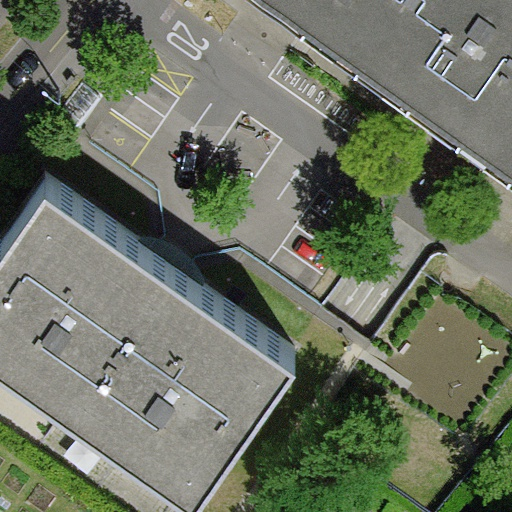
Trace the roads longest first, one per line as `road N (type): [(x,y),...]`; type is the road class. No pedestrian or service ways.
road 1 (residential): [(511,276),(118,0)]
road 2 (tertiary): [(0,101),(84,0)]
